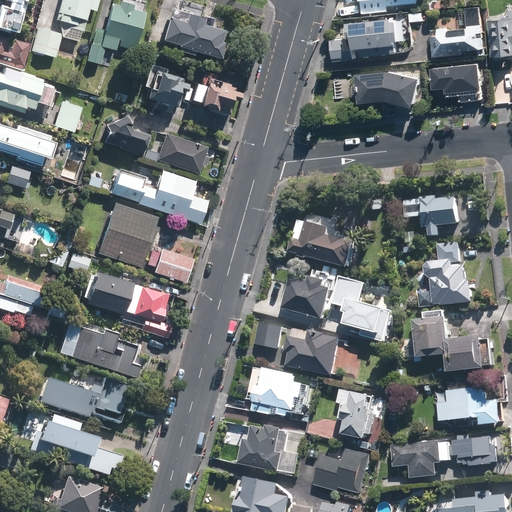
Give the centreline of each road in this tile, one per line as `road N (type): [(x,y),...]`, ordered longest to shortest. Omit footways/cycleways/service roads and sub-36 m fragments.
road 1 (secondary): [(259,163),(162,511)]
road 2 (residential): [(511,140),(259,163)]
road 3 (secondary): [(303,0),(259,163)]
